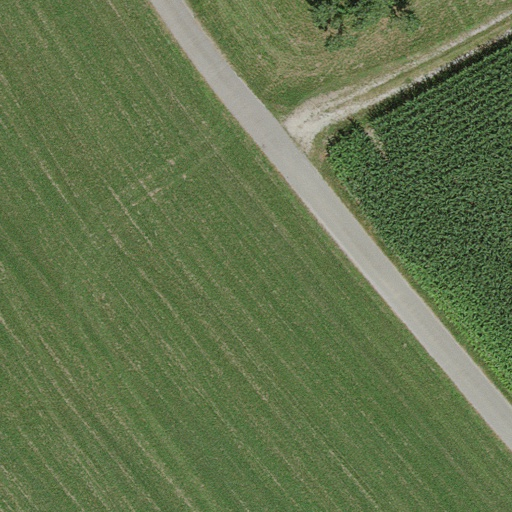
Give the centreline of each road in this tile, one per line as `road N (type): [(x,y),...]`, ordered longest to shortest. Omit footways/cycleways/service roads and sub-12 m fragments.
road 1 (unclassified): [(167,0),(267,139),(511,435)]
road 2 (track): [(267,139),(511,12)]
